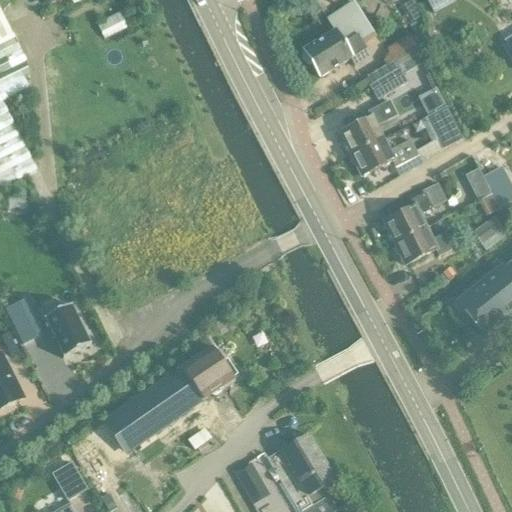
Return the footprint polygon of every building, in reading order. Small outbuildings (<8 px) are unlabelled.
[(303,53),(301,60),(305,66),(312,68),(319,80),(352,61),(351,59),(366,50),(361,42),(372,36),(354,6),(330,20),(337,32),(302,52),(303,53)] [(0,12),(0,44),(13,38),(0,12)] [(126,28),(121,17),(98,28),(104,40),(126,28)] [(389,53),(394,62),(398,68),(420,55),(409,37),(388,50),(389,53)] [(13,38),(0,44),(0,190),(36,173),(0,99),(0,76),(26,64),(13,38)] [(366,78),(371,87),(399,71),(398,68),(394,62),(386,66),(366,78)] [(399,71),(371,87),(370,88),(377,100),(407,84),(399,71)] [(371,119),(340,134),(345,144),(343,148),(346,154),(350,155),(350,156),(383,141),(377,129),(388,123),(387,122),(396,117),(390,105),(381,109),(369,115),(371,119)] [(351,159),(350,162),(353,168),(356,169),(361,179),(393,164),(395,170),(399,178),(441,154),(442,152),(461,143),(446,111),(426,120),(437,142),(416,153),(412,145),(390,155),(383,141),(350,156),(351,159)] [(414,208),(384,224),(389,233),(387,237),(389,243),(394,244),(394,245),(427,231),(421,218),(432,213),(431,211),(446,204),(437,186),(422,193),(425,199),(413,205),(414,208)] [(501,216),(469,238),(481,254),(510,234),(501,216)] [(396,248),(394,251),(397,257),(401,258),(405,267),(436,252),(439,258),(451,252),(444,238),(433,243),(427,231),(394,245),(396,248)] [(482,337),(511,314),(511,262),(502,270),(501,268),(456,303),(482,337)] [(71,308),(43,321),(44,322),(45,322),(64,359),(62,359),(63,361),(90,347),(90,346),(88,347),(70,310),(71,309),(71,308)] [(9,335),(1,338),(11,359),(19,355),(9,335)] [(233,380),(228,372),(212,349),(180,371),(106,422),(128,454),(202,403),(201,402),(233,380)] [(1,356),(0,356),(0,411),(23,400),(2,357),(1,356)] [(307,498),(336,481),(309,436),(281,453),(307,498)] [(251,465),(234,474),(253,506),(269,496),(251,465)] [(86,492),(71,466),(52,477),(67,503),(86,492)]
